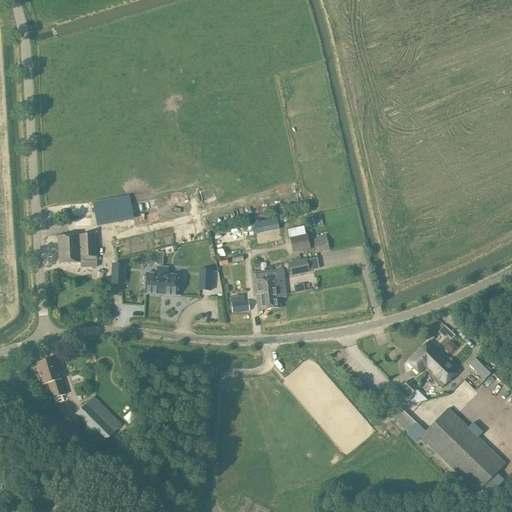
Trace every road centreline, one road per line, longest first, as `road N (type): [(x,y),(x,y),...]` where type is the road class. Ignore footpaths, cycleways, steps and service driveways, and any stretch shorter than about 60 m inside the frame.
road 1 (unclassified): [(44,337),(121,329),(234,341),(293,338),(413,313),(511,268)]
road 2 (unclassified): [(44,337),(14,0)]
road 3 (unknown): [(345,330),(410,407),(483,405)]
